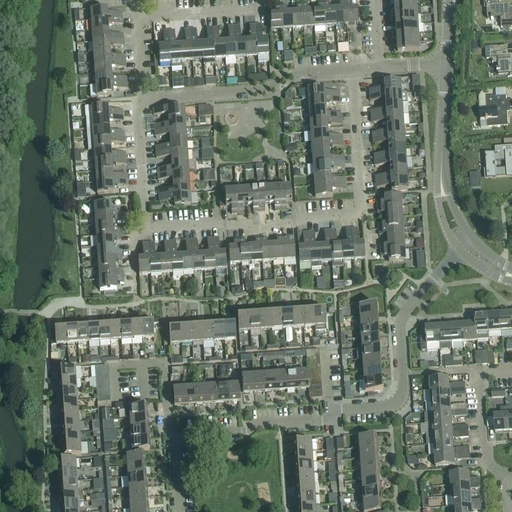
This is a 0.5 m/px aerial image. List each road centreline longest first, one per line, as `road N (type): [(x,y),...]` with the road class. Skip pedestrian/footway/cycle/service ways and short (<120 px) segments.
road 1 (residential): [(177,511),(177,441),(257,423),(319,421),(400,400),(399,321),(463,242)]
road 2 (residential): [(144,228),(255,229),(362,213),(352,70)]
road 3 (unclassified): [(463,242),(440,179),(446,63)]
road 4 (residential): [(137,98),(263,90),(284,75)]
road 5 (residential): [(137,98),(144,228)]
